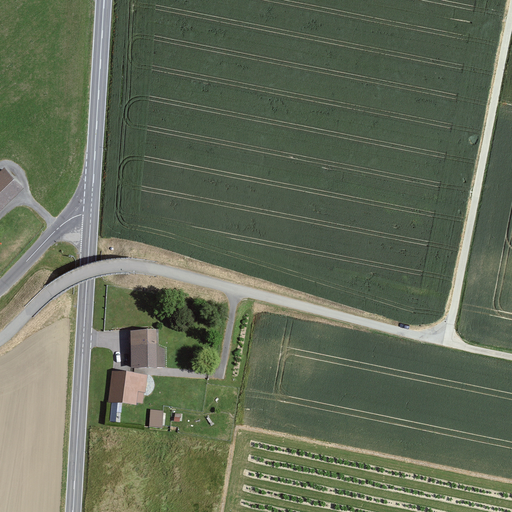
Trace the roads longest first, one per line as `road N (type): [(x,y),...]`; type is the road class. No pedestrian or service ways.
road 1 (residential): [(0,339),(77,274),(136,265),(446,342)]
road 2 (track): [(511,357),(446,342),(511,5)]
road 3 (primary): [(91,214),(73,511)]
road 4 (primary): [(103,0),(91,214)]
road 5 (tertiary): [(91,214),(68,220),(0,289)]
